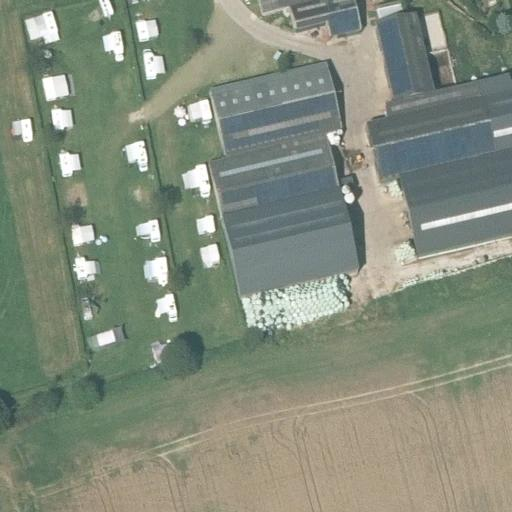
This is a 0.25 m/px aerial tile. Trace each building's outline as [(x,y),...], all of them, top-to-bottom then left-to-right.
[(274,0),(278,13),(289,10),(295,36),(325,29),(329,42),(360,34),(352,0),(274,0)] [(415,18),(402,21),(400,9),(376,15),(378,27),(373,28),(391,106),(433,97),(415,18)] [(106,51),(124,48),(121,31),(103,35),(106,51)] [(207,166),(221,218),(337,190),(325,138),(341,134),(325,66),(208,93),(224,161),(207,166)] [(41,82),(46,102),(68,96),(63,76),(41,82)] [(511,91),(484,98),(365,124),(380,186),(399,181),(417,260),(511,238),(511,91)] [(355,272),(337,190),(221,218),(238,299),(355,272)] [(145,260),(147,279),(164,276),(162,258),(145,260)] [(92,329),(110,327),(109,307),(90,309),(92,329)] [(205,315),(211,335),(240,327),(234,307),(205,315)] [(159,348),(176,345),(174,327),(156,329),(159,348)]
